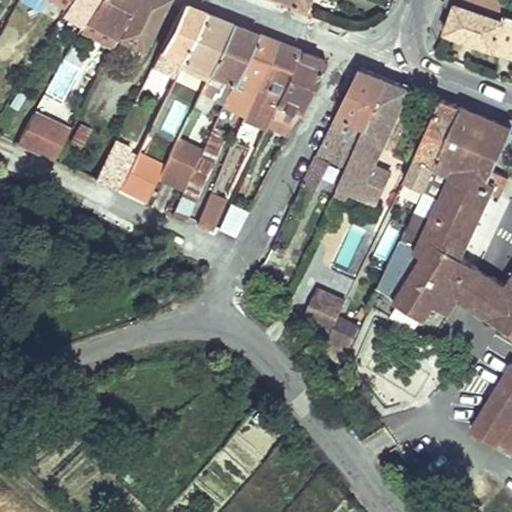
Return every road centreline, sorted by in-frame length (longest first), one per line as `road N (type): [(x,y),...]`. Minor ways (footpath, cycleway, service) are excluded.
road 1 (residential): [(217,314),(256,344),(391,511)]
road 2 (residential): [(349,46),(238,263)]
road 3 (residential): [(0,387),(217,314)]
road 4 (secondary): [(394,61),(511,107)]
road 5 (secondary): [(234,0),(349,46)]
